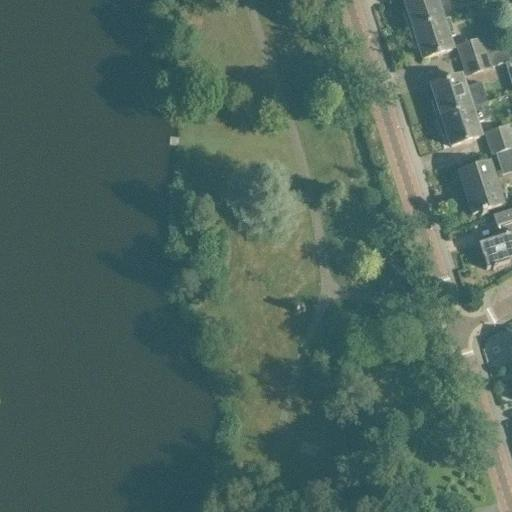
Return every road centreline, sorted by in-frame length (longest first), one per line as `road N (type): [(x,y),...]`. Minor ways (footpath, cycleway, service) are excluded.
road 1 (unclassified): [(455,335),(345,0)]
road 2 (unclassified): [(510,511),(455,335)]
